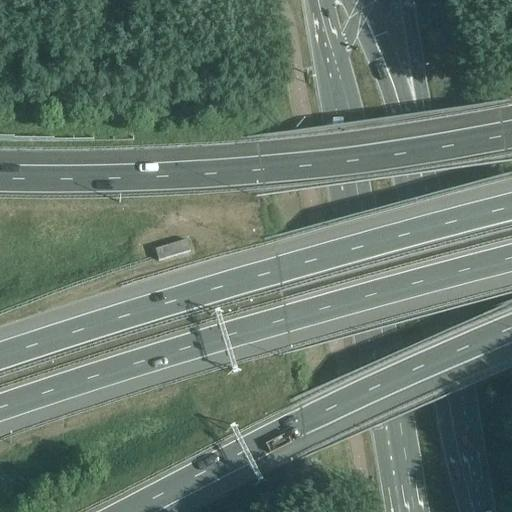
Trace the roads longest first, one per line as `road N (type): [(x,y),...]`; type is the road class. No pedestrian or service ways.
road 1 (motorway): [(511,207),(0,358)]
road 2 (motorway): [(0,409),(511,258)]
road 3 (motorway): [(511,135),(261,170),(0,179)]
road 4 (secondary): [(332,71),(398,495)]
road 5 (motorway): [(129,511),(302,422),(511,330)]
road 6 (secondary): [(481,511),(414,112)]
road 7 (motorway): [(414,112),(359,3)]
